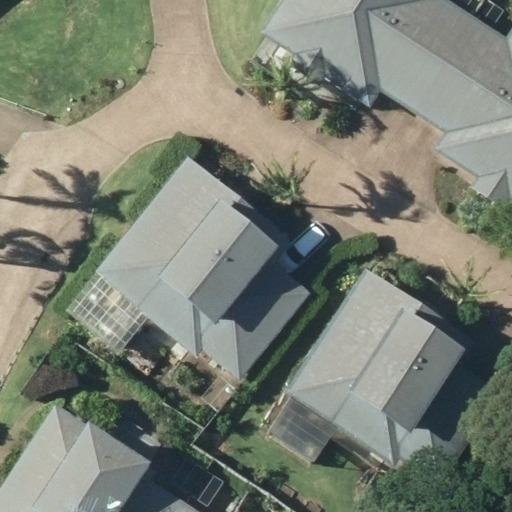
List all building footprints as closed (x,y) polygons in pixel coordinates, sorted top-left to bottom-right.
[(412,107),(474,15),(450,0),(281,0),(260,33),(291,54),(285,63),(316,84),(322,75),(366,103),(378,84),(412,107)] [(474,15),(412,107),(447,130),(435,149),(476,176),(470,185),(504,207),(510,198),(511,198),(511,30),(508,36),(474,15)] [(289,239),(187,155),(63,310),(117,354),(147,316),(195,355),(201,348),(239,378),(309,291),(272,261),(289,239)] [(285,390),(391,465),(399,454),(434,479),(497,390),(457,361),(472,339),(371,269),(285,390)] [(177,511),(185,502),(141,471),(150,459),(88,418),(85,423),(55,403),(0,484),(0,511),(177,511)] [(207,471),(191,494),(208,505),(223,482),(207,471)] [(200,511),(185,502),(177,511),(200,511)]
